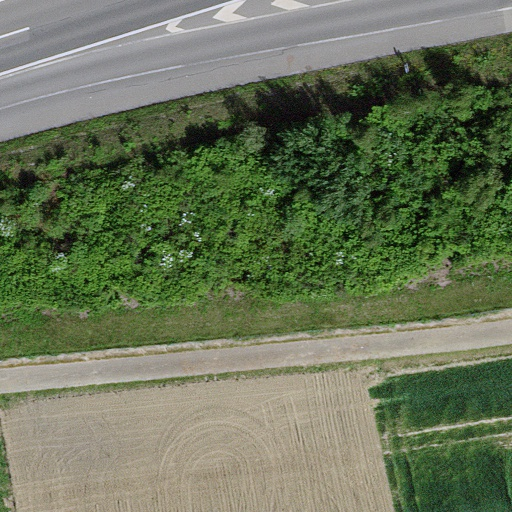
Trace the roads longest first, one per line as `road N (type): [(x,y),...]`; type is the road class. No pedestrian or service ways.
road 1 (track): [(0,378),(511,331)]
road 2 (motorway): [(0,88),(454,0)]
road 3 (motorway): [(0,36),(116,0)]
